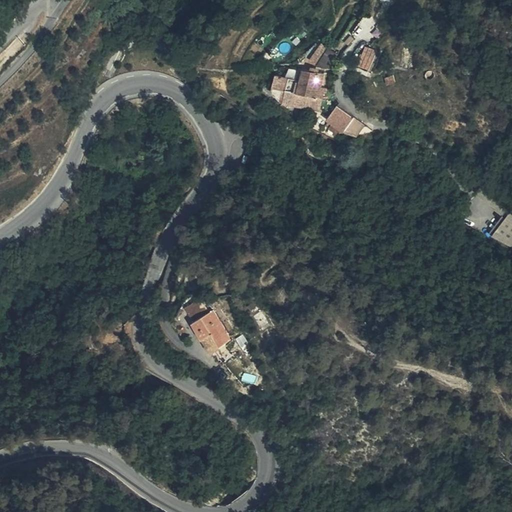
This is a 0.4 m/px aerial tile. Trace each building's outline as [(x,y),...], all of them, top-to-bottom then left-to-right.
[(293,0),(283,0),(277,7),(283,12),(293,0)] [(317,81),(328,64),(320,58),(308,77),(315,83),(317,81)] [(337,70),(328,64),(317,81),(328,83),(337,70)] [(378,66),(377,66),(368,66),(363,65),(356,79),(368,85),(378,66)] [(295,81),(292,94),(298,96),(302,84),(295,81)] [(298,96),(292,94),(271,88),(268,105),(280,115),(323,127),(331,102),(326,100),(328,92),(302,84),(298,96)] [(324,133),(341,147),(355,151),(362,141),(353,133),(351,134),(335,119),(324,133)] [(275,163),(261,154),(255,164),(269,173),(275,163)] [(494,237),(511,247),(511,230),(501,225),(494,237)] [(511,255),(511,253),(511,247),(494,237),(490,242),(511,255)] [(199,325),(213,318),(204,303),(190,311),(199,325)] [(218,314),(213,318),(199,325),(197,327),(214,356),(236,344),(218,314)]
